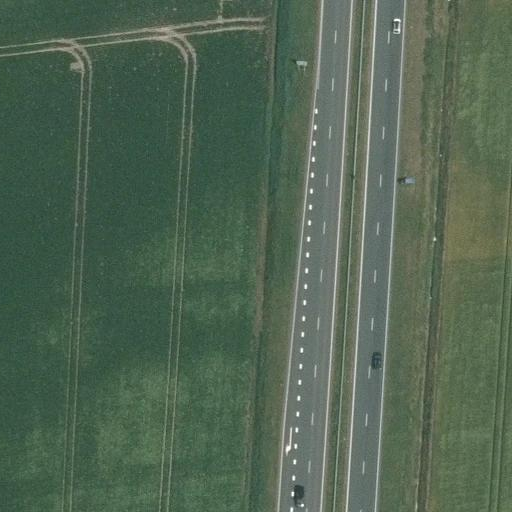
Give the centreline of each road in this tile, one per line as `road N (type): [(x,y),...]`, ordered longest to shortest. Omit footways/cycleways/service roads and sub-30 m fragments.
road 1 (trunk): [(335,0),(304,511)]
road 2 (trunk): [(359,511),(389,0)]
